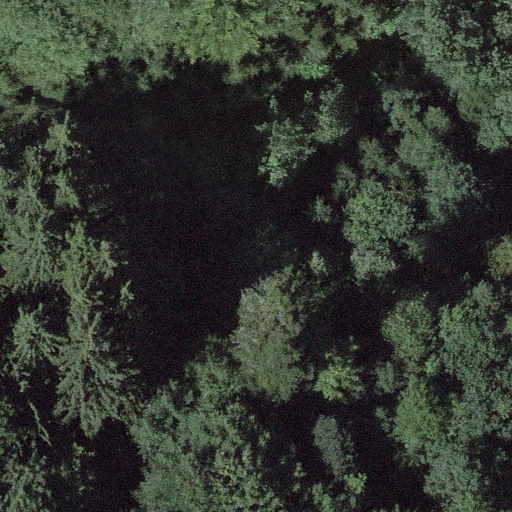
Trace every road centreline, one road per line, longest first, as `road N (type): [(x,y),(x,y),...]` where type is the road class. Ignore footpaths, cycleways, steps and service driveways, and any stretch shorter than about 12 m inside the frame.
road 1 (track): [(0,184),(259,112),(413,14)]
road 2 (track): [(511,209),(450,99),(414,0)]
